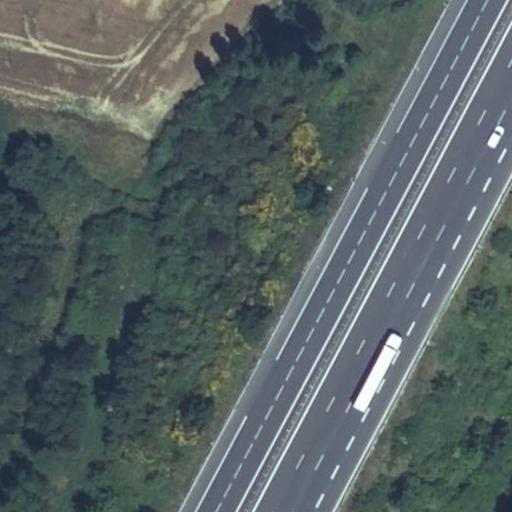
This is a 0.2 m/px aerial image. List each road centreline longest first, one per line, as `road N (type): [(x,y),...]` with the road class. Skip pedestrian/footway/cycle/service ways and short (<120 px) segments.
road 1 (motorway): [(487,0),(216,511)]
road 2 (motorway): [(283,511),(511,78)]
road 3 (motorway): [(311,511),(511,78)]
